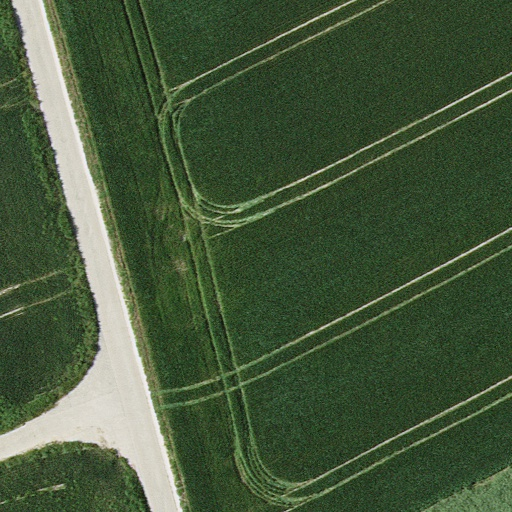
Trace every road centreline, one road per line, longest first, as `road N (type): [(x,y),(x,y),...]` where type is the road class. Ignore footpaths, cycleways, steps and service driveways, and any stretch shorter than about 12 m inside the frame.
road 1 (unclassified): [(25,0),(165,511)]
road 2 (track): [(0,447),(133,396)]
